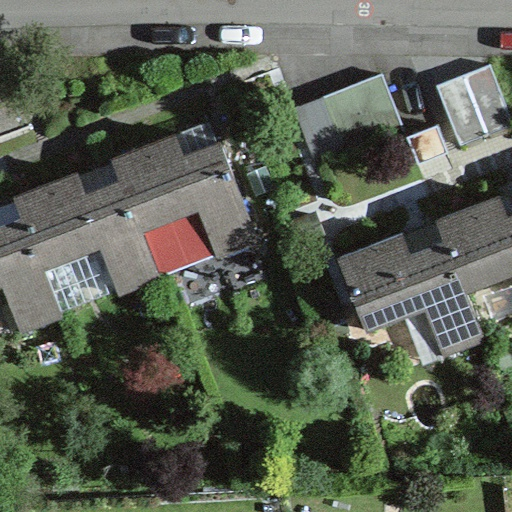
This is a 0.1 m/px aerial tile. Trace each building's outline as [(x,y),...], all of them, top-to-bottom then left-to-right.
[(380,74),(352,86),(374,138),(402,127),(380,74)] [(3,76),(0,77),(0,138),(31,127),(30,125),(22,128),(3,76)] [(352,86),(324,98),(347,150),(374,138),(352,86)] [(324,98),(294,111),(316,163),(347,150),(324,98)] [(114,159),(123,181),(142,231),(199,210),(218,259),(222,257),(220,253),(258,239),(221,142),(217,143),(218,146),(183,159),(175,140),(180,138),(179,135),(114,159)] [(15,197),(24,218),(43,269),(100,246),(120,296),(125,294),(123,291),(160,276),(142,231),(123,181),(84,196),(76,177),(79,176),(77,172),(15,197)] [(438,221),(446,241),(467,293),(511,275),(511,217),(508,219),(500,200),(503,199),(501,196),(438,221)] [(0,284),(3,283),(23,332),(28,330),(27,328),(62,314),(43,269),(24,218),(0,227),(0,284)] [(467,293),(446,241),(407,256),(401,240),(404,239),(402,233),(340,258),(369,330),(425,308),(444,355),(449,353),(448,351),(484,337),(467,293)]
